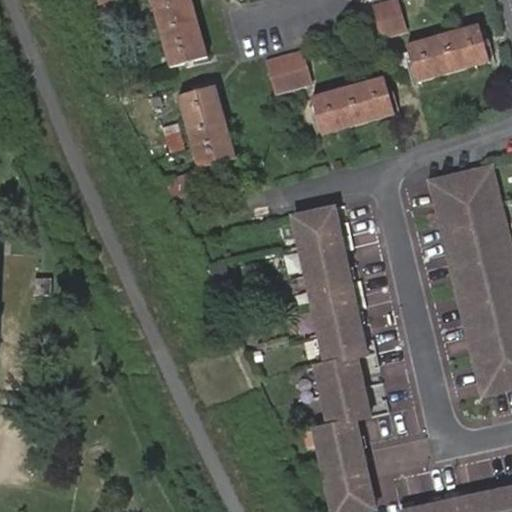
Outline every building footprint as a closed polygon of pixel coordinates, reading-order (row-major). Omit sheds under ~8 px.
[(194,0),(154,0),(172,62),(208,53),(194,0)] [(399,0),(388,0),(364,6),(371,37),(407,28),(399,0)] [(484,29),(409,47),(417,80),(492,62),(484,29)] [(305,50),(270,59),(278,90),(312,81),(305,50)] [(387,75),(315,95),(324,132),(396,112),(387,75)] [(217,82),(179,91),(200,165),(236,156),(217,82)] [(432,185),(482,400),(511,392),(511,239),(496,168),(432,185)] [(191,171),(166,179),(172,196),(196,189),(191,171)] [(334,208),(294,217),(326,364),(317,366),(329,427),(315,429),(331,511),(357,511),(374,508),(355,418),(370,415),(357,355),(366,353),(334,208)] [(225,264),(210,267),(214,290),(229,287),(225,264)] [(34,276),(33,294),(49,295),(50,276),(34,276)] [(511,511),(511,487),(402,511),(401,511),(511,511)]
